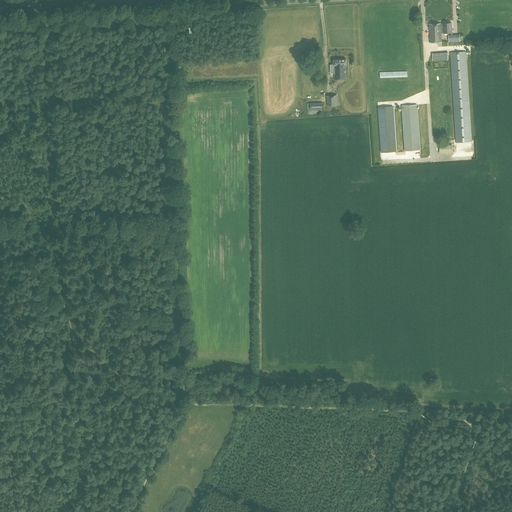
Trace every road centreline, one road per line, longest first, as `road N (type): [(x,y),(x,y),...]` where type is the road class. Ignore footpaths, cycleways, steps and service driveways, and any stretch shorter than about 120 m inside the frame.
road 1 (track): [(182,402),(167,385),(118,381),(83,355),(49,226)]
road 2 (unclassified): [(0,28),(162,20),(233,6)]
road 3 (track): [(182,402),(171,202)]
road 4 (track): [(48,26),(49,226)]
road 5 (track): [(0,226),(172,225)]
road 6 (track): [(171,202),(164,61)]
road 7 (track): [(129,511),(182,402)]
